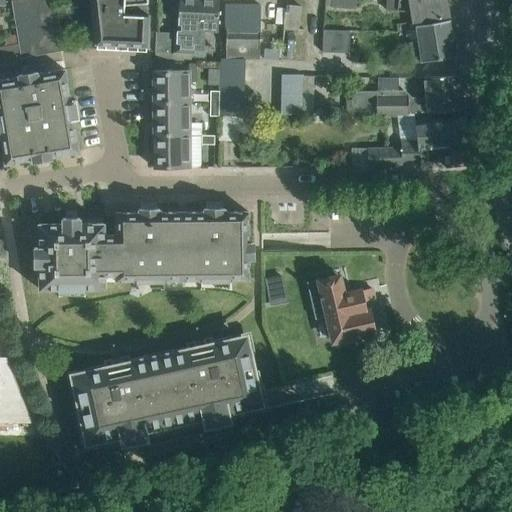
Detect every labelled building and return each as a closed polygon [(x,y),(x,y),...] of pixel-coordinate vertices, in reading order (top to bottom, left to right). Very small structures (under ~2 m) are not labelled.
[(11,0),(12,3),(17,34),(20,54),(55,48),(62,47),(54,0),(11,0)] [(90,0),(95,44),(96,44),(145,46),(147,46),(148,15),(123,14),(124,5),(147,3),(146,0),(90,0)] [(155,52),(154,60),(176,61),(198,62),(199,49),(200,0),(179,0),(179,10),(178,10),(178,12),(179,12),(178,25),(181,25),(180,37),(175,36),(174,36),(173,53),(170,53),(170,36),(156,35),(155,52)] [(200,0),(199,49),(203,49),(206,49),(207,31),(210,31),(217,31),(218,18),(219,0),(200,0)] [(325,0),(325,6),(356,9),(356,0),(325,0)] [(446,0),(386,0),(386,9),(409,11),(417,25),(430,23),(450,20),(446,0)] [(260,5),(225,4),(226,59),(245,59),(260,59),(260,5)] [(301,6),(286,5),(284,27),(299,29),(301,6)] [(450,20),(430,23),(417,25),(420,45),(409,47),(412,64),(456,56),(450,20)] [(347,30),(322,29),(322,31),(321,52),(347,53),(347,30)] [(17,34),(4,36),(8,57),(20,54),(17,34)] [(221,58),(220,68),(245,68),(245,59),(226,59),(221,58)] [(154,60),(154,70),(177,70),(176,61),(154,60)] [(220,68),(220,79),(245,79),(245,68),(220,68)] [(24,76),(0,79),(0,138),(4,164),(32,160),(32,162),(51,158),(51,156),(78,152),(78,150),(73,120),(70,101),(64,69),(42,73),(42,71),(38,72),(23,74),(24,76)] [(154,70),(153,70),(153,71),(156,71),(156,87),(153,87),(153,88),(156,88),(156,102),(153,102),(153,103),(188,103),(188,70),(177,70),(154,70)] [(304,75),(281,74),(281,85),(303,85),(304,75)] [(461,110),(458,74),(423,78),(425,101),(412,102),(413,97),(405,90),(353,91),(353,98),(353,114),(375,114),(406,113),(441,112),(461,110)] [(220,79),(220,89),(244,90),(245,79),(220,79)] [(303,85),(281,85),(281,95),(303,95),(303,85)] [(220,89),(220,101),(244,101),(244,90),(220,89)] [(303,95),(281,95),(281,103),(303,104),(303,95)] [(220,101),(220,113),(244,114),(244,101),(220,101)] [(188,103),(153,103),(153,104),(156,104),(156,119),(154,119),(153,120),(156,120),(156,134),(154,134),(154,135),(189,135),(188,103)] [(303,104),(281,103),(280,113),(303,114),(303,104)] [(418,139),(401,140),(401,147),(401,155),(401,167),(419,167),(420,150),(447,147),(470,145),(469,144),(473,140),(472,137),(471,126),(467,123),(466,116),(446,118),(416,121),(418,139)] [(242,121),(221,120),(221,138),(241,139),(242,121)] [(189,135),(154,135),(154,136),(156,136),(156,151),(154,151),(154,152),(156,152),(157,167),(154,167),(154,168),(189,168),(189,135)] [(437,155),(437,167),(455,167),(474,163),(477,160),(476,151),(472,148),(470,148),(470,145),(447,147),(447,155),(437,155)] [(401,147),(367,148),(368,167),(401,167),(401,155),(401,147)] [(62,224),(38,224),(38,247),(34,247),(34,266),(38,266),(39,289),(59,289),(59,282),(83,282),(83,289),(104,289),(104,276),(115,275),(115,281),(136,280),(135,275),(163,275),(163,280),(201,280),(201,274),(228,274),(229,279),(249,279),(248,259),(253,259),(253,243),(248,243),(248,211),(224,212),(224,208),(204,208),(204,212),(159,212),(159,209),(138,209),(138,212),(115,213),(115,234),(103,235),(103,223),(79,223),(79,218),(62,218),(62,224)] [(326,314),(333,341),(374,331),(369,310),(365,310),(360,290),(343,294),(339,276),(336,277),(334,270),(317,274),(318,281),(308,283),(316,317),(326,314)] [(78,390),(74,391),(79,410),(83,409),(85,422),(82,423),(85,439),(119,432),(121,443),(127,441),(127,444),(128,443),(130,443),(129,441),(139,438),(139,441),(142,440),(141,438),(147,437),(204,424),(210,423),(210,425),(213,425),(212,422),(221,420),(222,423),(224,422),(225,422),(224,420),(230,419),(227,408),(261,400),(257,384),(253,385),(250,372),(254,371),(250,352),(246,353),(243,340),(213,346),(213,343),(204,345),(196,347),(187,349),(188,352),(131,365),(130,362),(122,364),(113,366),(104,368),(105,370),(75,377),(78,390)] [(0,435),(37,437),(4,353),(0,353),(0,435)]
